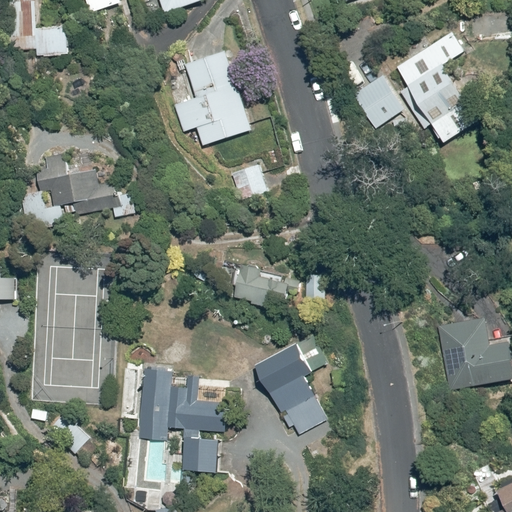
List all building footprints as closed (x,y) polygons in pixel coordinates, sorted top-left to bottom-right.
[(41,49),(41,55),(73,55),(73,26),(40,26),(39,0),(17,0),(17,49),(41,49)] [(125,0),(88,0),(93,14),(126,3),(125,0)] [(203,0),(164,0),(170,13),(203,0)] [(460,29),(400,67),(448,143),(485,120),(449,64),(473,49),(460,29)] [(190,62),(191,65),(200,97),(177,103),(185,131),(200,127),(205,146),(256,131),(233,50),(190,62)] [(410,109),(388,74),(356,94),(380,131),(394,122),(393,119),(410,109)] [(50,170),(43,170),(44,190),(24,192),(27,222),(66,219),(65,204),(79,203),(79,213),(110,211),(110,207),(117,207),(118,217),(138,215),(136,191),(122,193),(121,181),(101,183),(100,162),(70,164),(69,153),(49,154),(50,170)] [(266,173),(264,164),(235,172),(242,201),(305,185),(300,164),(266,173)] [(248,272),(243,271),(236,298),(300,313),(307,285),(266,275),(267,269),(250,265),(248,272)] [(0,298),(20,298),(20,275),(0,275),(0,298)] [(486,319),(443,324),(450,389),(511,381),(511,341),(489,344),(486,319)] [(305,351),(263,374),(290,422),(332,399),(305,351)] [(189,377),(145,374),(140,439),(168,440),(169,430),(186,431),(183,471),(221,474),(226,400),(188,397),(189,377)] [(505,502),(486,511),(511,511),(511,476),(496,485),(505,502)] [(181,511),(179,503),(159,508),(159,511),(181,511)]
